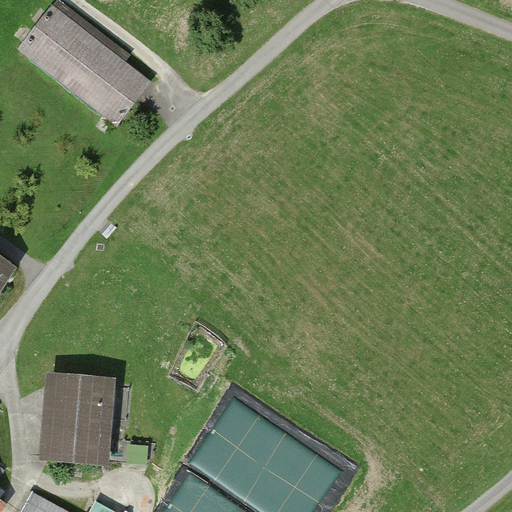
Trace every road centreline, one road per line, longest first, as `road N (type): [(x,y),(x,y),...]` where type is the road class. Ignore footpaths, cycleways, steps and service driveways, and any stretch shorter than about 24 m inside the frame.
road 1 (track): [(0,348),(106,205),(331,0)]
road 2 (track): [(69,0),(149,54),(204,110)]
